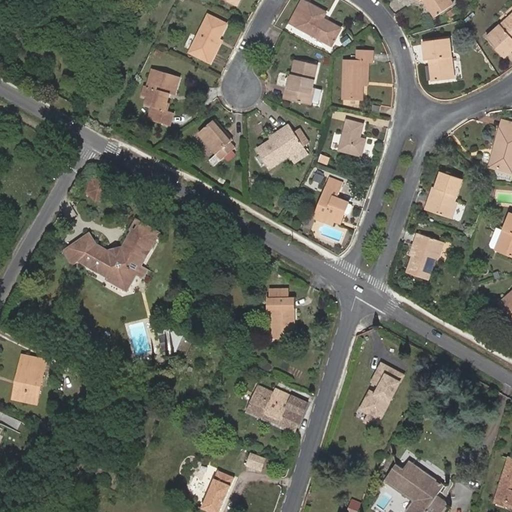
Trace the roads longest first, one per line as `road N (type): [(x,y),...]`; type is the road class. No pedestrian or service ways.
road 1 (tertiary): [(90,138),(342,279)]
road 2 (residential): [(363,290),(293,511)]
road 3 (residential): [(372,296),(427,141),(422,115)]
road 4 (residential): [(422,115),(402,130),(342,279)]
road 5 (residential): [(90,138),(0,298)]
road 6 (tertiary): [(372,296),(511,381)]
road 7 (residential): [(365,0),(396,38),(422,115)]
